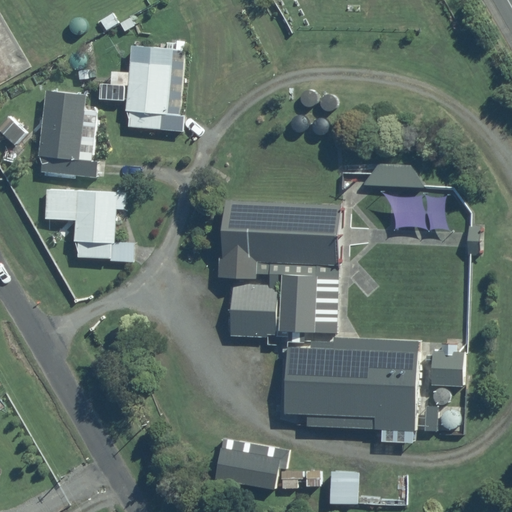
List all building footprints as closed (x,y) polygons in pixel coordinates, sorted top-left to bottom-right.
[(0,9),(0,88),(34,69),(0,9)] [(126,70),(111,68),(109,84),(99,83),(97,98),(125,101),(123,126),(131,126),(184,131),(185,113),(178,112),(185,39),(165,37),(164,45),(129,42),(126,70)] [(40,172),(55,172),(98,173),(98,158),(93,158),(93,152),(98,152),(99,106),(85,106),(86,87),(42,86),(42,91),(40,172)] [(376,163),(375,184),(424,185),(413,164),(376,163)] [(45,186),(45,193),(45,217),(73,218),(72,243),(75,243),(75,257),(109,257),(109,263),(136,263),(136,239),(115,239),(115,209),(126,209),(126,187),(45,186)] [(345,204),(241,200),(221,200),(219,272),(233,273),(231,332),(291,334),(290,342),(310,343),(311,331),(341,332),(345,204)] [(419,349),(419,339),(335,335),(335,340),(313,339),(313,347),(288,346),(287,357),(285,411),(309,412),(308,424),(438,430),(439,405),(429,405),(430,381),(466,383),(468,351),(419,349)] [(293,450),(225,439),(222,438),(215,480),(277,491),(280,470),(290,472),(293,450)] [(360,470),(332,470),(331,502),(359,502),(360,470)]
